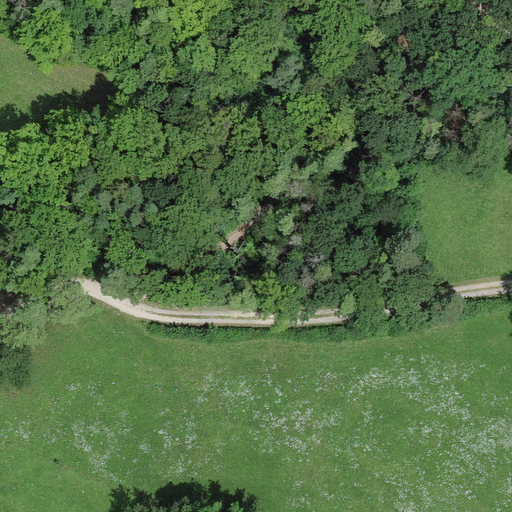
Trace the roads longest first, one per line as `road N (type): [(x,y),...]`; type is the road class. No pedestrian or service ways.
road 1 (track): [(511,284),(337,314),(216,315),(145,312),(92,279)]
road 2 (track): [(352,0),(331,107),(308,161),(270,213),(234,240),(182,261),(92,279)]
